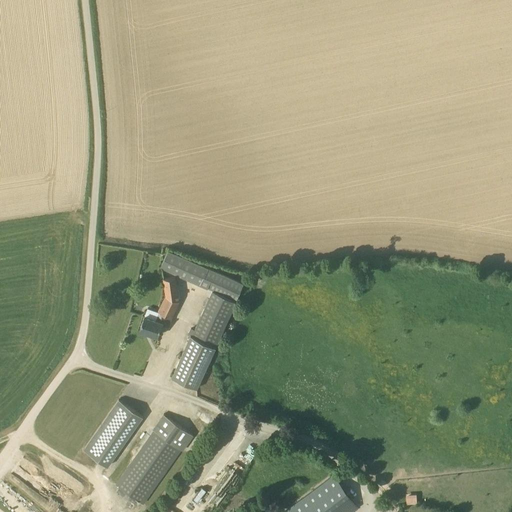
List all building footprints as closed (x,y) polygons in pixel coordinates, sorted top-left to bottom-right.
[(243,284),(168,250),(160,267),(212,290),(236,300),(243,284)] [(177,302),(178,294),(176,276),(163,278),(166,296),(155,319),(144,315),(140,330),(157,336),(160,326),(167,328),(170,318),(177,302)] [(215,345),(235,300),(211,290),(192,335),(215,345)] [(191,336),(172,378),(196,388),(215,346),(191,336)] [(142,416),(119,399),(84,450),(107,466),(142,416)] [(191,434),(165,416),(116,484),(142,503),(191,434)] [(334,475),(283,511),(350,511),(358,507),(334,475)] [(406,502),(417,502),(417,493),(406,493),(406,502)]
